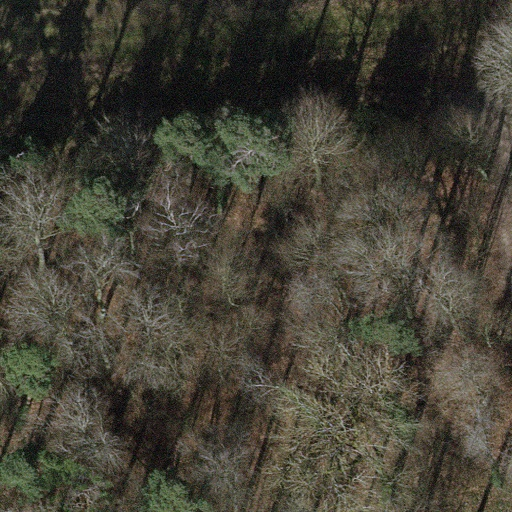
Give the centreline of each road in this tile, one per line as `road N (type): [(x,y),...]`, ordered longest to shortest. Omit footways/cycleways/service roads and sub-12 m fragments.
road 1 (track): [(0,130),(493,101)]
road 2 (track): [(511,36),(493,101),(511,220)]
